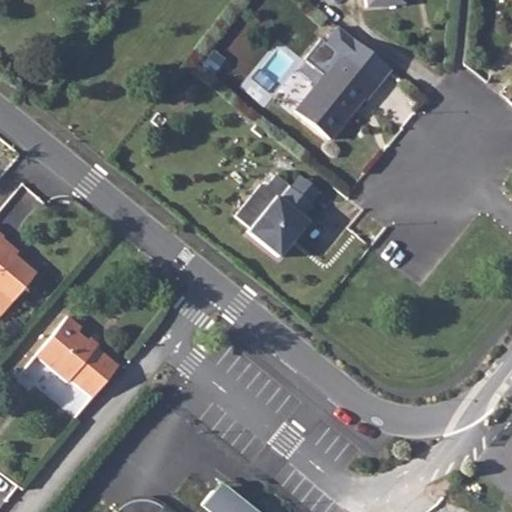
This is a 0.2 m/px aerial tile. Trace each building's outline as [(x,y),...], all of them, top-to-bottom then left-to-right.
[(335,24),(321,40),(338,52),(350,37),(335,24)] [(374,82),(387,66),(350,37),(338,52),(374,82)] [(363,95),(374,82),(338,52),(292,108),(326,136),(361,95),(363,95)] [(288,185),(307,202),(316,189),(297,174),(288,185)] [(309,204),(307,202),(288,185),(286,183),(275,194),(273,194),(243,228),(274,253),(302,220),(299,217),(309,204)] [(0,239),(2,235),(0,233),(0,301),(5,306),(32,272),(0,244),(0,239)] [(87,396),(116,361),(96,346),(92,349),(76,335),(80,329),(65,317),(33,356),(65,383),(68,381),(87,396)] [(118,507),(114,511),(254,511),(222,486),(215,494),(209,490),(198,504),(208,511),(167,511),(156,502),(138,498),(118,507)]
